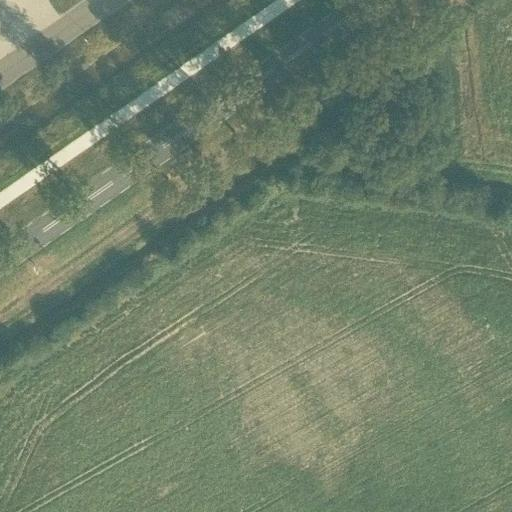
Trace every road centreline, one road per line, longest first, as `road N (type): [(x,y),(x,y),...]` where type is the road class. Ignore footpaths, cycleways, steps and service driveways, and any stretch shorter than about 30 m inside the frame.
road 1 (primary): [(0,262),(374,0)]
road 2 (unclassified): [(0,75),(109,0)]
